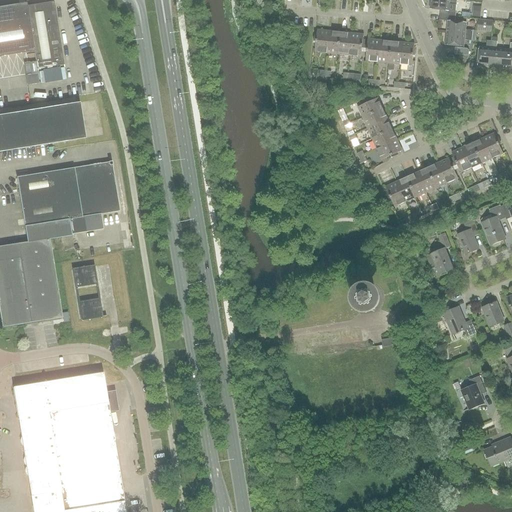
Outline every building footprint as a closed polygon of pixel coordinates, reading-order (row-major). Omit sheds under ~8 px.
[(431,0),(430,9),(441,10),(440,15),(451,16),(456,17),(456,11),(449,10),(449,4),(456,5),(456,0),(431,0)] [(0,56),(34,52),(36,62),(30,63),(30,62),(24,63),(26,75),(32,74),(38,74),(37,69),(64,65),(54,2),(27,6),(27,3),(0,7),(0,56)] [(480,17),(481,7),(474,6),(473,16),(480,17)] [(450,21),(451,16),(440,15),(440,21),(448,21),(447,33),(472,36),(472,35),(476,35),(477,31),(466,30),(466,23),(450,21)] [(492,32),(493,21),(479,20),(478,31),(492,32)] [(327,53),(329,31),(318,30),(315,52),(327,53)] [(339,55),(341,32),(329,31),(327,53),(339,55)] [(350,56),(352,33),(341,32),(339,55),(350,56)] [(362,57),(364,35),(352,33),(350,56),(362,57)] [(472,41),(472,36),(447,33),(446,45),(464,47),(465,40),(472,41)] [(378,62),(380,40),(368,39),(366,61),(378,62)] [(389,64),(391,41),(380,40),(378,62),(389,64)] [(401,65),(403,43),(391,41),(389,64),(401,65)] [(490,67),(492,41),(487,41),(486,48),(480,47),(479,55),(478,66),(490,67)] [(502,68),(504,50),(497,49),(497,42),(492,41),(490,67),(502,68)] [(412,66),(415,44),(403,43),(401,65),(412,66)] [(511,43),(510,50),(504,50),(502,68),(511,68),(511,43)] [(38,74),(26,76),(27,83),(39,81),(38,74)] [(383,109),(378,98),(358,107),(363,118),(383,109)] [(0,151),(86,138),(80,103),(0,115),(0,151)] [(388,119),(383,109),(363,118),(368,128),(388,119)] [(392,130),(388,119),(368,128),(372,139),(392,130)] [(397,140),(392,130),(372,139),(377,149),(397,140)] [(503,154),(494,133),(483,138),(492,159),(503,154)] [(492,159),(483,138),(473,143),(482,163),(492,159)] [(402,151),(397,140),(377,149),(382,160),(402,151)] [(482,163),(473,143),(463,148),(472,168),(482,163)] [(472,168),(463,148),(452,153),(461,173),(472,168)] [(367,161),(364,155),(359,157),(362,164),(367,161)] [(458,179),(449,158),(438,163),(447,183),(458,179)] [(120,211),(114,177),(112,162),(74,168),(78,191),(82,217),(101,215),(120,211)] [(447,183),(438,163),(428,168),(437,188),(439,193),(445,191),(443,186),(447,183)] [(78,191),(74,168),(17,177),(21,201),(78,191)] [(437,188),(428,168),(417,172),(427,193),(437,188)] [(427,193),(417,172),(407,177),(416,197),(427,193)] [(416,197),(407,177),(397,182),(406,202),(416,197)] [(406,202),(397,182),(386,187),(395,207),(406,202)] [(82,217),(78,191),(21,201),(25,227),(82,217)] [(511,202),(501,207),(501,205),(506,218),(506,220),(511,217),(511,202)] [(483,224),(482,224),(490,244),(505,238),(498,221),(506,218),(501,205),(489,210),(491,215),(483,218),(481,220),(483,224)] [(103,229),(101,215),(82,217),(25,227),(28,242),(0,246),(0,312),(2,327),(62,318),(50,239),(72,236),(72,234),(103,229)] [(414,220),(411,215),(405,217),(408,223),(414,220)] [(475,222),(472,216),(463,220),(462,220),(465,226),(475,222)] [(474,237),(480,234),(475,222),(465,226),(467,232),(458,235),(466,254),(479,249),(474,237)] [(445,250),(450,247),(445,234),(439,237),(442,244),(437,246),(440,252),(432,254),(440,274),(453,269),(445,250)] [(76,287),(97,284),(94,266),(73,269),(76,287)] [(383,302),(383,299),(383,296),(382,292),(381,290),(379,288),(377,286),(374,284),(371,283),(368,283),(364,283),(361,285),(358,287),(356,289),(354,292),(353,295),(353,299),(353,302),(355,306),(357,309),(360,311),(364,313),(368,314),(371,313),(375,311),(378,310),(380,307),(382,304),(383,302)] [(81,320),(102,317),(99,300),(79,303),(81,320)] [(490,327),(504,321),(496,302),(483,308),(490,327)] [(468,337),(477,333),(471,320),(465,323),(459,307),(444,313),(453,335),(464,330),(468,337)] [(397,328),(404,327),(402,315),(396,316),(397,328)] [(398,342),(397,335),(383,337),(384,344),(398,342)] [(475,356),(463,361),(465,366),(477,361),(475,356)] [(107,392),(103,373),(13,387),(31,497),(33,511),(125,511),(124,501),(110,412),(119,411),(115,391),(107,392)] [(481,395),(486,393),(480,376),(468,381),(471,387),(462,391),(469,409),(484,403),(481,395)] [(492,466),(511,457),(511,442),(510,438),(498,443),(499,445),(485,451),(492,466)]
